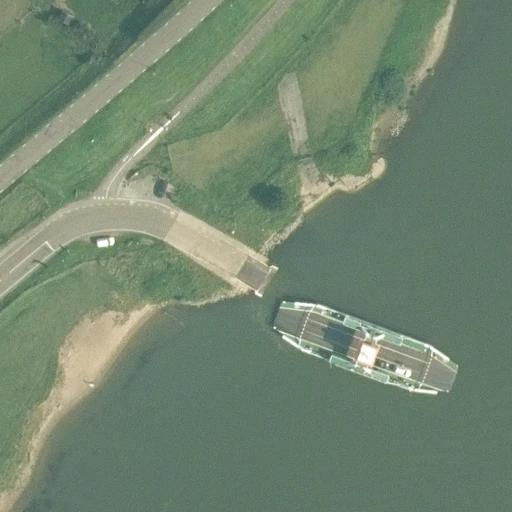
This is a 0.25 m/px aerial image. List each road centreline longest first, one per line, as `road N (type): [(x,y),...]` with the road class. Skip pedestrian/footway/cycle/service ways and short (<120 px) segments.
road 1 (primary): [(0,277),(45,238),(106,214),(153,217),(248,272)]
road 2 (secondary): [(0,182),(208,0)]
